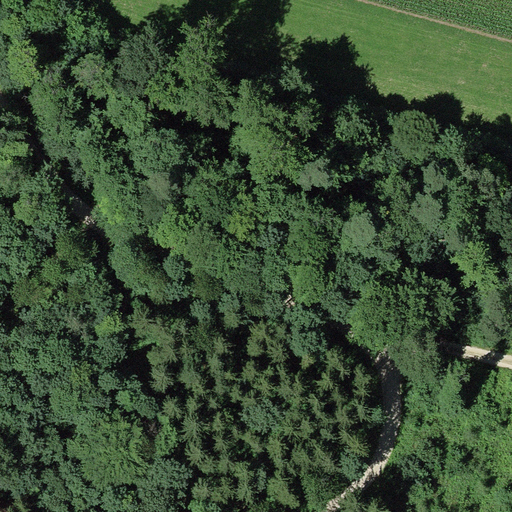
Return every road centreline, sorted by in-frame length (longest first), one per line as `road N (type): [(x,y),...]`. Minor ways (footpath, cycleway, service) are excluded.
road 1 (track): [(511,359),(128,247),(68,198),(0,115)]
road 2 (track): [(375,325),(388,427),(371,481),(330,511)]
